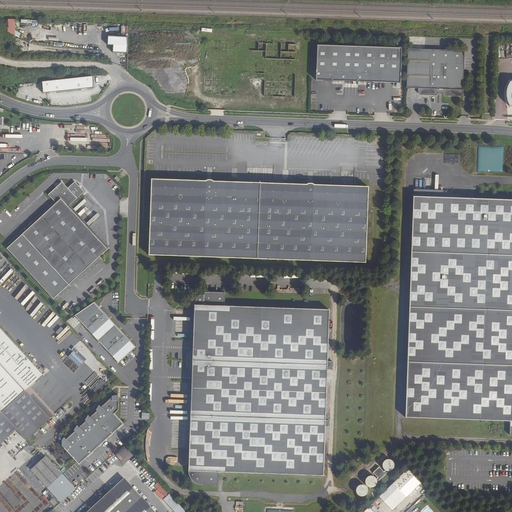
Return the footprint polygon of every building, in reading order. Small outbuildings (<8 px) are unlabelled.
[(20,32),(15,31),(15,19),(7,19),(7,34),(20,35),(20,32)] [(113,53),(127,53),(128,37),(108,36),(107,45),(113,45),(113,53)] [(401,49),(317,45),(316,80),(344,81),(345,75),(358,76),(358,82),(400,84),(401,49)] [(464,51),(408,49),(407,57),(406,88),(418,89),(418,93),(420,95),(436,96),(438,94),(438,91),(443,91),(443,94),(445,96),(460,97),(463,95),(463,90),(464,51)] [(93,77),(42,82),(43,94),(94,88),(93,77)] [(260,183),(151,179),(148,255),(257,259),(260,183)] [(56,203),(7,248),(53,299),(107,249),(68,207),(85,192),(75,181),(68,188),(62,182),(48,195),(56,203)] [(368,187),(260,183),(257,259),(365,263),(368,187)] [(511,199),(413,196),(411,247),(407,247),(407,257),(411,257),(407,357),(403,357),(403,367),(407,367),(405,418),(510,421),(509,435),(511,435),(511,199)] [(219,472),(323,476),(325,427),(328,427),(328,420),(325,420),(327,369),(332,370),(332,361),(327,361),(329,310),(225,306),(225,292),(208,292),(205,292),(203,293),(200,294),(198,296),(196,298),(195,300),(194,302),(194,305),(188,471),(188,472),(188,473),(189,476),(190,478),(191,480),(192,481),(194,483),(196,484),(197,484),(199,485),(201,485),(218,486),(219,472)] [(94,302),(75,315),(118,362),(134,347),(94,302)] [(0,413),(25,391),(29,387),(32,391),(38,386),(34,382),(43,375),(0,328),(0,413)] [(88,381),(92,385),(104,373),(99,369),(88,381)] [(50,418),(25,391),(0,413),(0,444),(16,430),(26,441),(50,418)] [(62,440),(61,446),(79,465),(123,424),(114,414),(118,410),(118,397),(118,395),(111,396),(111,397),(101,407),(98,405),(95,410),(96,411),(90,417),(87,415),(84,420),(85,421),(78,427),(76,425),(73,430),(74,431),(66,439),(64,437),(62,440)] [(123,464),(133,456),(124,446),(114,454),(123,464)] [(76,489),(45,456),(31,470),(61,503),(76,489)] [(359,498),(368,494),(374,487),(387,472),(391,470),(395,466),(394,464),(388,459),(385,461),(381,465),(384,471),(379,466),(373,473),(376,478),(372,475),(367,477),(364,481),(365,483),(357,487),(355,490),(359,498)] [(402,475),(380,496),(393,510),(415,488),(402,475)] [(155,511),(124,478),(87,511),(155,511)] [(165,498),(169,494),(158,482),(154,486),(165,498)] [(163,499),(174,511),(184,511),(185,511),(169,494),(165,498),(163,499)]
